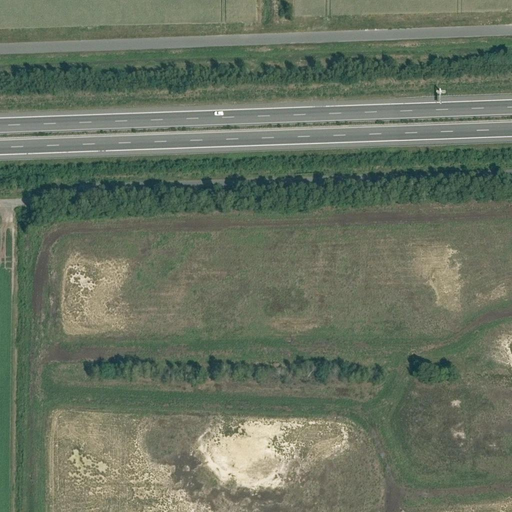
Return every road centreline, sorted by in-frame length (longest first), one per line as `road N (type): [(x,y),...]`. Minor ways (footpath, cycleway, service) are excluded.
road 1 (unclassified): [(0,49),(511,30)]
road 2 (trunk): [(0,149),(511,130)]
road 3 (trunk): [(511,107),(0,125)]
